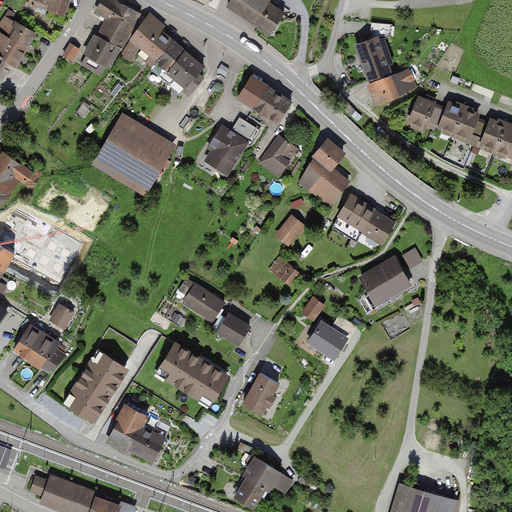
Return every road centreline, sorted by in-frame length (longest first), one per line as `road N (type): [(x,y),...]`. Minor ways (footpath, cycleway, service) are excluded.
road 1 (residential): [(0,384),(83,444),(174,478),(226,414),(277,324)]
road 2 (primary): [(289,81),(420,198),(511,246)]
road 3 (residential): [(0,132),(90,0)]
road 4 (primary): [(159,0),(243,44),(289,81)]
